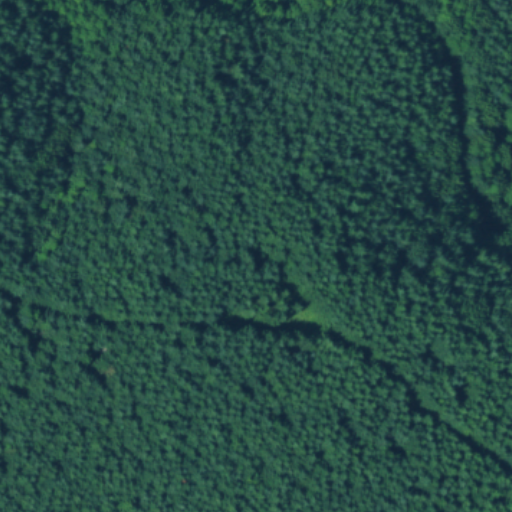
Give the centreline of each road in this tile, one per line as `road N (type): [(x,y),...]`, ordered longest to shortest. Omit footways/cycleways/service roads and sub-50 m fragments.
road 1 (track): [(511,476),(385,372),(323,334),(193,317),(98,315),(31,303),(0,288)]
road 2 (track): [(387,0),(424,25),(443,57),(459,189),(473,215),(511,238)]
